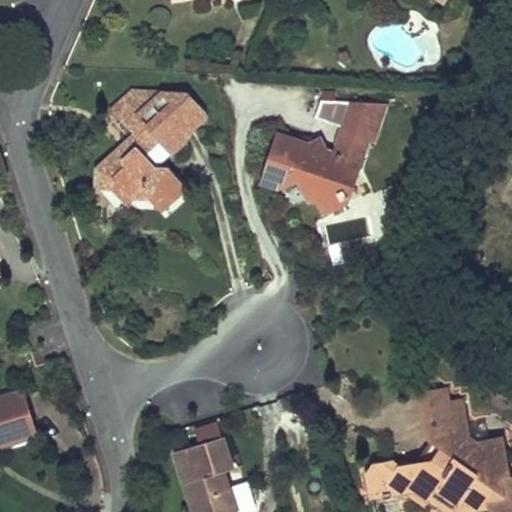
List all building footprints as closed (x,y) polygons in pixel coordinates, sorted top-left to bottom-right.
[(154,188),(170,205),(187,189),(168,167),(157,166),(148,157),(147,152),(147,140),(155,132),(162,139),(170,148),(183,136),(181,135),(191,133),(195,129),(193,117),(206,115),(207,113),(189,95),(135,92),(114,110),(114,117),(123,116),(136,136),(136,147),(123,159),(112,157),(99,169),(98,186),(114,187),(121,196),(133,187),(154,188)] [(309,145),(280,135),(263,179),(280,186),(300,178),(309,197),(321,201),(325,211),(348,202),(338,181),(357,173),(369,140),(374,142),(386,106),(324,105),(318,123),(343,131),(336,154),(328,157),(319,140),(309,145)] [(206,115),(193,117),(195,129),(207,118),(206,115)] [(147,140),(147,152),(162,139),(155,132),(147,140)] [(136,136),(112,157),(123,159),(136,147),(136,136)] [(183,136),(170,148),(174,152),(187,141),(183,136)] [(338,181),(348,202),(357,173),(338,181)] [(153,200),(163,211),(170,205),(154,188),(133,187),(121,196),(127,203),(133,199),(153,200)] [(415,394),(419,408),(452,402),(449,387),(415,394)] [(0,447),(36,436),(22,390),(0,397),(0,447)] [(365,473),(370,499),(402,493),(414,491),(429,502),(438,490),(471,511),(485,508),(489,511),(511,511),(511,475),(503,436),(480,441),(472,434),(466,399),(452,402),(419,408),(425,437),(434,443),(440,448),(434,458),(422,460),(400,463),(392,460),(372,463),(365,473)] [(236,511),(223,472),(235,468),(225,437),(175,453),(194,511),(236,511)] [(434,443),(422,460),(434,458),(440,448),(434,443)] [(233,486),(240,511),(244,511),(255,509),(247,482),(233,486)] [(438,490),(429,502),(443,511),(469,511),(471,511),(438,490)] [(414,491),(402,493),(425,508),(429,502),(414,491)]
